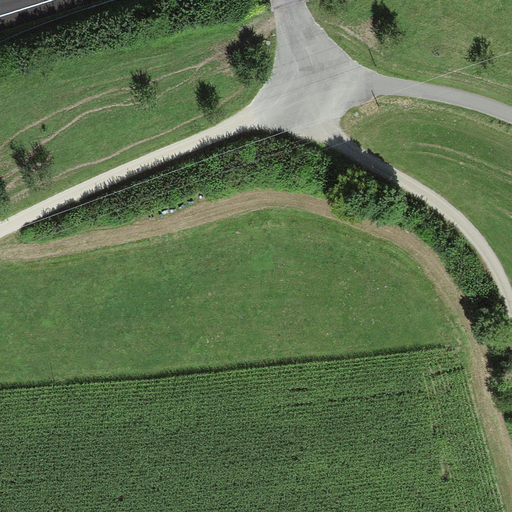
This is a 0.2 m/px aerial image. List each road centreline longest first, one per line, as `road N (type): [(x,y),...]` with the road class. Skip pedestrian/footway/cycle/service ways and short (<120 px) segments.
road 1 (track): [(0,230),(236,125),(325,61)]
road 2 (track): [(511,309),(475,237),(338,143),(325,61)]
road 3 (residential): [(325,61),(358,78),(511,115)]
